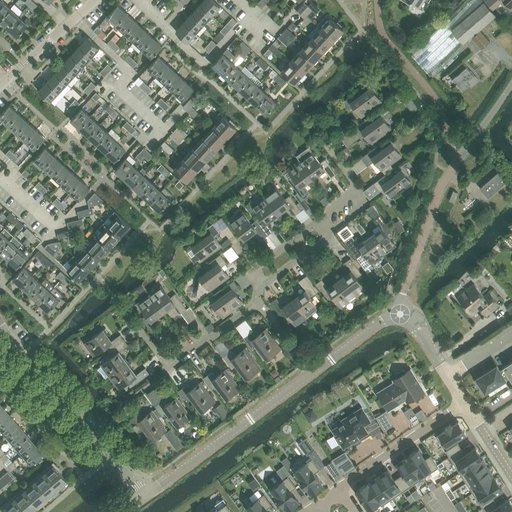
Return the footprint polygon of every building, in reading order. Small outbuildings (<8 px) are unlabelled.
[(1,0),(0,1),(0,19),(10,8),(1,0)] [(212,15),(220,6),(213,0),(204,0),(200,5),(212,15)] [(262,8),(269,0),(260,0),(257,4),(262,8)] [(484,2),(482,0),(466,0),(412,55),(432,78),(444,67),(445,68),(458,56),(456,54),(465,45),(464,44),(451,30),(484,2)] [(501,0),(488,0),(487,2),(493,9),(502,1),(501,0)] [(33,10),(38,5),(33,1),(29,6),(33,10)] [(308,5),(304,2),(296,11),(300,15),(308,5)] [(451,30),(464,44),(496,16),(484,2),(451,30)] [(109,22),(110,20),(116,25),(127,13),(118,5),(105,18),(109,22)] [(200,5),(192,13),(204,24),(212,15),(200,5)] [(272,18),(281,9),(276,5),(268,14),(272,18)] [(307,15),(313,9),(308,5),(300,15),(304,19),(303,20),(307,24),(311,19),(307,15)] [(10,8),(0,19),(0,20),(8,29),(19,17),(10,8)] [(127,13),(116,25),(125,33),(136,21),(127,13)] [(196,33),(204,24),(192,13),(184,22),(196,33)] [(327,14),(317,25),(321,28),(334,40),(344,30),(342,28),(344,26),(338,21),(336,23),(327,14)] [(27,18),(24,21),(19,17),(8,29),(17,37),(31,22),(27,18)] [(136,21),(125,33),(134,41),(144,29),(136,21)] [(176,31),(188,42),(196,33),(184,22),(176,31)] [(229,31),(233,26),(228,22),(224,26),(229,31)] [(297,33),(300,30),(292,23),(289,26),(297,33)] [(317,25),(307,36),(311,39),(311,40),(323,52),(334,40),(321,28),(317,25)] [(102,31),(98,26),(93,31),(98,35),(102,31)] [(220,31),(225,35),(229,31),(224,26),(220,31)] [(291,41),(296,36),(287,28),(282,33),(291,41)] [(144,29),(134,41),(143,49),(153,38),(144,29)] [(480,31),(466,43),(476,54),(490,42),(480,31)] [(278,37),(287,46),(291,41),(282,33),(278,37)] [(91,57),(100,48),(88,37),(80,46),(91,57)] [(162,46),(153,38),(143,49),(152,58),(162,46)] [(111,39),(107,43),(111,48),(116,43),(111,39)] [(213,48),(217,44),(212,40),(208,44),(213,48)] [(314,62),(323,52),(311,40),(301,50),(314,62)] [(243,41),(238,46),(243,50),(247,45),(243,41)] [(116,52),(120,47),(116,43),(111,48),(116,52)] [(277,56),(281,51),(273,43),(268,48),(277,56)] [(204,49),(209,53),(213,48),(208,44),(204,49)] [(243,58),(251,49),(247,45),(243,50),(239,54),(243,58)] [(91,57),(80,46),(72,55),(83,66),(91,57)] [(227,49),(223,53),(212,65),(221,73),(232,61),(236,57),(227,49)] [(304,72),(314,62),(301,50),(291,61),(304,72)] [(83,66),(72,55),(63,64),(75,74),(83,66)] [(129,55),(124,60),(129,64),(133,59),(129,55)] [(158,56),(148,67),(157,76),(167,64),(158,56)] [(260,57),(256,62),(260,66),(265,62),(260,57)] [(133,68),(138,63),(133,59),(129,64),(133,68)] [(238,66),(232,61),(221,73),(230,81),(243,67),(240,63),(238,66)] [(291,61),(281,71),(294,83),(304,72),(291,61)] [(462,61),(448,73),(462,90),(470,83),(472,86),(479,80),(462,61)] [(265,70),(269,66),(265,62),(260,66),(265,70)] [(75,74),(63,64),(55,73),(67,83),(75,74)] [(113,68),(108,64),(104,68),(108,73),(113,68)] [(176,72),(167,64),(157,76),(166,84),(176,72)] [(243,67),(230,81),(239,90),(253,74),(244,66),(244,67),(243,67)] [(100,73),(104,77),(108,73),(104,68),(100,73)] [(185,81),(176,72),(166,84),(174,92),(185,81)] [(67,83),(55,73),(47,81),(59,92),(67,83)] [(253,74),(239,90),(248,98),(259,86),(262,82),(253,74)] [(278,74),(274,78),(278,83),(282,78),(278,74)] [(148,86),(139,77),(134,82),(143,90),(148,86)] [(282,86),(287,82),(282,78),(278,83),(282,86)] [(39,90),(51,101),(59,92),(47,81),(39,90)] [(174,92),(184,100),(194,89),(185,81),(174,92)] [(92,90),(96,86),(92,82),(88,86),(92,90)] [(268,94),(259,86),(263,82),(262,82),(259,86),(248,98),(255,104),(257,106),(268,94)] [(92,90),(88,86),(83,90),(88,95),(92,90)] [(148,94),(152,90),(148,86),(143,90),(148,94)] [(371,88),(370,88),(370,89),(358,98),(355,93),(343,101),(345,104),(349,109),(354,106),(361,116),(381,102),(371,88)] [(96,92),(92,97),(96,101),(101,96),(96,92)] [(266,114),(277,102),(268,94),(257,106),(266,114)] [(161,98),(157,103),(161,107),(165,102),(161,98)] [(191,98),(185,105),(183,107),(190,113),(194,108),(192,107),(196,103),(191,98)] [(166,111),(170,106),(165,102),(161,107),(166,111)] [(415,103),(409,108),(413,113),(419,108),(415,103)] [(67,109),(72,113),(76,108),(72,104),(67,109)] [(9,105),(0,115),(0,117),(8,125),(18,113),(9,105)] [(114,109),(110,105),(105,109),(110,114),(114,109)] [(81,108),(71,120),(80,128),(90,117),(81,108)] [(190,113),(194,118),(199,113),(194,108),(190,113)] [(114,109),(110,114),(114,118),(118,113),(114,109)] [(220,112),(216,117),(219,120),(214,127),(226,139),(236,128),(235,126),(236,125),(230,119),(229,121),(220,112)] [(18,113),(8,125),(17,133),(27,121),(18,113)] [(381,116),(368,125),(365,120),(353,128),(360,137),(365,133),(372,143),(391,129),(381,116)] [(89,136),(99,125),(90,117),(80,128),(89,136)] [(27,121),(17,133),(25,141),(36,129),(27,121)] [(127,130),(132,125),(127,121),(123,126),(121,128),(122,130),(124,132),(127,130)] [(97,144),(108,133),(99,125),(89,136),(97,144)] [(132,134),(136,129),(132,125),(127,130),(132,134)] [(183,139),(188,134),(179,126),(174,131),(183,139)] [(216,150),(226,139),(214,127),(203,138),(216,150)] [(34,149),(45,138),(36,129),(25,141),(34,149)] [(174,131),(170,135),(179,143),(183,139),(174,131)] [(106,153),(117,141),(108,133),(97,144),(106,153)] [(203,138),(193,149),(206,160),(216,150),(203,138)] [(106,153),(115,161),(126,150),(117,141),(106,153)] [(169,154),(174,150),(165,141),(160,146),(169,154)] [(391,142),(379,152),(375,147),(363,156),(370,164),(375,160),(382,171),(390,164),(401,156),(391,142)] [(45,147),(35,159),(44,167),(54,156),(45,147)] [(136,165),(144,156),(148,152),(144,148),(136,156),(138,158),(134,163),(136,165)] [(10,149),(5,154),(10,158),(14,153),(10,149)] [(196,171),(206,160),(193,149),(183,159),(196,171)] [(320,163),(311,151),(299,160),(313,179),(325,170),(331,178),(336,174),(325,159),(320,163)] [(148,160),(153,156),(148,152),(144,156),(148,160)] [(14,162),(19,157),(14,153),(10,158),(14,162)] [(54,156),(44,167),(53,175),(63,164),(54,156)] [(126,158),(115,170),(124,178),(134,166),(126,158)] [(183,159),(174,170),(187,181),(196,171),(183,159)] [(308,195),(302,187),(313,179),(299,160),(283,172),(303,199),(308,195)] [(63,164),(53,175),(61,183),(72,172),(63,164)] [(166,168),(162,164),(157,168),(162,172),(166,168)] [(393,168),(390,164),(382,171),(385,174),(393,168)] [(142,168),(139,171),(134,166),(124,178),(133,186),(143,175),(146,171),(142,168)] [(162,172),(166,177),(170,172),(166,168),(162,172)] [(30,173),(26,169),(21,174),(26,178),(30,173)] [(401,170),(389,179),(385,174),(374,183),(380,192),(385,188),(393,198),(411,184),(401,170)] [(72,172),(61,183),(70,191),(81,180),(72,172)] [(498,172),(480,188),(488,198),(506,182),(498,172)] [(143,175),(133,186),(141,194),(152,183),(143,175)] [(79,200),(83,196),(90,188),(81,180),(70,191),(68,193),(72,197),(74,195),(79,200)] [(179,180),(175,185),(180,189),(184,184),(179,180)] [(39,181),(35,186),(39,190),(43,185),(39,181)] [(161,191),(152,183),(141,194),(150,203),(161,191)] [(43,194),(48,190),(43,185),(39,190),(43,194)] [(285,198),(276,186),(263,195),(278,215),(290,206),(296,215),(301,211),(290,195),(285,198)] [(164,187),(161,191),(150,203),(159,211),(164,206),(168,202),(174,195),(164,187)] [(104,201),(95,193),(88,201),(89,206),(103,203),(104,201)] [(278,215),(263,195),(247,208),(256,220),(267,235),(272,231),(267,223),(278,215)] [(326,205),(330,202),(326,196),(321,200),(325,206),(326,205)] [(57,198),(52,202),(57,206),(61,202),(57,198)] [(61,211),(66,206),(61,202),(57,206),(61,211)] [(93,214),(94,213),(92,208),(77,211),(79,218),(93,214)] [(109,217),(105,222),(104,222),(120,237),(130,225),(115,211),(109,217)] [(256,231),(262,239),(267,235),(256,220),(251,223),(242,211),(230,220),(244,240),(256,231)] [(10,213),(6,217),(10,221),(15,217),(10,213)] [(375,219),(381,227),(369,236),(383,255),(395,246),(387,234),(392,230),(380,215),(375,219)] [(15,226),(19,221),(15,217),(10,221),(15,226)] [(82,225),(83,224),(82,219),(67,222),(69,228),(82,225)] [(98,236),(95,233),(94,233),(110,248),(120,237),(104,222),(99,228),(103,231),(98,236)] [(214,236),(219,232),(213,224),(202,232),(205,237),(192,246),(202,260),(222,246),(214,236)] [(0,232),(0,250),(14,235),(5,227),(0,232)] [(28,229),(24,234),(28,238),(33,233),(28,229)] [(73,236),(74,235),(72,229),(57,233),(59,239),(73,236)] [(33,242),(37,237),(33,233),(28,238),(33,242)] [(84,244),(100,259),(110,248),(94,233),(84,244)] [(14,235),(0,250),(0,251),(8,259),(19,247),(23,243),(14,235)] [(363,252),(372,263),(383,255),(369,236),(358,244),(352,236),(346,240),(358,255),(363,252)] [(226,237),(220,241),(224,246),(229,242),(226,237)] [(44,248),(53,257),(60,250),(58,242),(47,244),(44,248)] [(74,255),(90,269),(100,259),(84,244),(79,250),(82,253),(78,258),(74,255)] [(19,247),(8,259),(17,268),(31,253),(27,249),(24,252),(19,247)] [(222,266),(227,263),(221,254),(209,263),(213,268),(200,277),(210,291),(229,277),(222,266)] [(48,259),(43,255),(39,259),(44,263),(48,259)] [(72,264),(68,270),(79,281),(90,269),(74,255),(69,261),(72,264)] [(362,274),(350,258),(345,262),(351,271),(329,288),(322,279),(316,283),(328,299),(333,295),(342,308),(366,290),(357,278),(362,274)] [(48,259),(44,263),(48,267),(52,263),(48,259)] [(482,260),(479,264),(478,266),(477,267),(482,270),(487,263),(483,261),(482,260)] [(33,275),(24,267),(13,278),(22,287),(33,275)] [(65,275),(61,271),(57,275),(61,279),(65,275)] [(31,295),(41,283),(33,275),(22,287),(31,295)] [(69,279),(65,275),(61,279),(65,283),(69,279)] [(299,281),(305,289),(293,298),(307,318),(320,308),(311,296),(316,293),(304,277),(299,281)] [(46,279),(41,283),(31,295),(40,303),(54,287),(46,279)] [(235,293),(240,289),(234,280),(222,289),(226,293),(213,303),(223,317),(242,303),(235,293)] [(382,280),(377,284),(382,289),(386,285),(382,280)] [(489,292),(484,296),(474,283),(457,297),(472,315),(482,307),(488,314),(499,305),(489,292)] [(136,289),(140,294),(146,290),(142,285),(136,289)] [(170,297),(161,285),(149,294),(163,313),(175,305),(181,313),(186,309),(175,293),(170,297)] [(49,311),(63,295),(54,287),(40,303),(49,311)] [(158,330),(152,322),(163,313),(149,294),(137,303),(146,315),(141,318),(153,334),(158,330)] [(287,314),(296,326),(307,318),(293,298),(282,306),(276,298),(271,302),(282,318),(287,314)] [(211,322),(205,326),(210,332),(215,327),(211,322)] [(94,355),(106,346),(110,351),(125,340),(120,334),(112,341),(103,329),(84,343),(94,355)] [(253,349),(257,346),(267,358),(280,348),(266,329),(256,336),(252,331),(244,338),(253,349)] [(102,364),(100,365),(109,377),(128,363),(120,351),(128,345),(125,340),(110,351),(111,353),(100,361),(102,364)] [(232,368),(236,365),(246,378),(260,367),(246,348),(236,356),(232,351),(223,357),(232,368)] [(511,359),(503,366),(511,380),(511,384),(510,386),(511,389),(511,359)] [(145,368),(136,374),(128,363),(109,377),(118,389),(130,380),(134,385),(149,373),(145,368)] [(506,379),(497,365),(477,378),(478,381),(476,383),(481,390),(483,389),(485,392),(506,379)] [(212,389),(217,386),(227,399),(241,389),(226,369),(216,377),(212,371),(204,377),(212,389)] [(424,391),(410,369),(406,372),(405,370),(403,370),(397,373),(397,375),(398,377),(393,380),(395,382),(405,399),(407,402),(424,391)] [(187,402),(191,399),(201,411),(215,401),(201,382),(191,389),(187,384),(179,390),(187,402)] [(378,393),(388,410),(405,399),(395,382),(378,393)] [(177,397),(168,404),(164,399),(155,406),(164,417),(168,414),(178,427),(192,417),(177,397)] [(0,425),(10,416),(3,407),(0,409),(0,425)] [(411,407),(410,408),(414,413),(408,417),(413,425),(426,416),(422,409),(415,414),(411,407)] [(339,443),(340,442),(344,447),(354,441),(354,440),(356,438),(357,439),(367,432),(363,426),(370,422),(362,408),(354,413),(353,412),(349,414),(350,415),(342,420),(344,423),(333,430),(336,435),(335,435),(339,443)] [(227,410),(219,415),(222,419),(230,414),(227,410)] [(152,411),(142,418),(138,413),(130,419),(139,430),(143,427),(152,440),(166,430),(152,411)] [(386,411),(376,417),(384,430),(394,424),(386,411)] [(4,437),(18,425),(10,416),(0,425),(0,432),(1,431),(5,436),(4,437)] [(451,424),(445,428),(446,429),(436,436),(443,447),(466,433),(458,421),(452,426),(451,424)] [(12,447),(26,434),(18,425),(4,437),(8,442),(9,440),(13,445),(12,446),(12,447)] [(171,429),(165,434),(169,439),(169,438),(173,444),(172,444),(176,450),(182,445),(179,440),(175,434),(171,429)] [(17,450),(21,454),(34,443),(26,434),(12,447),(15,451),(17,450)] [(29,464),(42,453),(34,443),(21,454),(20,456),(23,460),(25,459),(29,464)] [(445,451),(449,457),(461,449),(458,443),(445,451)] [(449,457),(459,472),(482,458),(475,447),(465,454),(461,449),(449,457)] [(418,448),(408,456),(423,478),(439,467),(437,465),(431,455),(425,459),(418,448)] [(8,458),(4,453),(0,456),(0,457),(4,462),(8,458)] [(407,488),(423,478),(408,456),(407,456),(408,456),(398,463),(404,473),(399,476),(407,488)] [(281,461),(288,470),(293,466),(287,457),(281,461)] [(356,467),(349,457),(336,466),(343,476),(356,467)] [(482,458),(459,472),(466,483),(488,468),(482,459),(482,458)] [(320,469),(312,459),(295,471),(311,492),(322,484),(315,473),(320,469)] [(16,467),(12,462),(7,466),(11,471),(16,467)] [(30,511),(66,481),(53,465),(1,509),(3,511),(30,511)] [(488,468),(466,483),(473,493),(495,478),(495,477),(494,478),(488,468)] [(392,499),(407,488),(399,476),(394,480),(388,470),(377,477),(392,499)] [(288,476),(271,489),(287,510),(299,501),(291,491),(296,487),(288,476)] [(382,505),(392,499),(377,477),(368,483),(367,483),(382,505)] [(495,478),(473,493),(483,508),(495,500),(492,495),(502,488),(495,478)] [(382,506),(382,505),(367,483),(356,490),(370,511),(380,504),(382,506)] [(456,497),(452,492),(448,495),(451,500),(456,497)] [(272,505),(264,494),(247,507),(250,511),(268,511),(267,509),(272,505)] [(495,500),(483,508),(485,511),(510,511),(511,511),(511,503),(509,498),(498,505),(495,500)] [(233,511),(226,502),(218,508),(216,506),(206,511),(233,511)]
